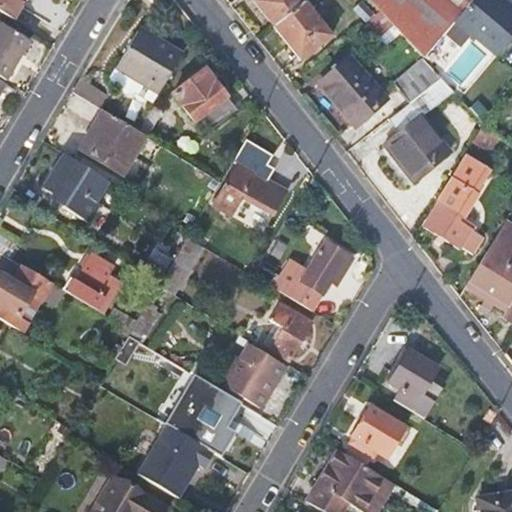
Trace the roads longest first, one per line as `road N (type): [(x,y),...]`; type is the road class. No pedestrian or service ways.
road 1 (unclassified): [(195,0),(405,266)]
road 2 (residential): [(251,511),(405,266)]
road 3 (residential): [(0,171),(102,0)]
road 4 (unclassified): [(405,266),(511,401)]
